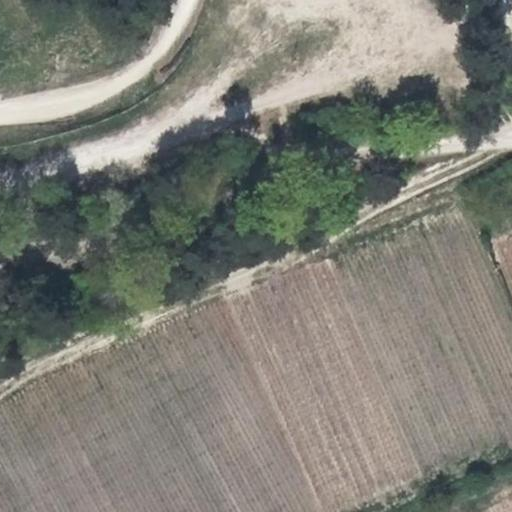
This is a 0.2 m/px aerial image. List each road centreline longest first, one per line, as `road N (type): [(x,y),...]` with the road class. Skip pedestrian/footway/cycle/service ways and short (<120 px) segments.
road 1 (track): [(511,140),(291,259),(54,358),(0,389)]
road 2 (track): [(342,78),(0,184)]
road 3 (track): [(511,137),(354,151),(197,121)]
road 4 (track): [(0,242),(129,220),(179,178),(236,163),(268,139)]
